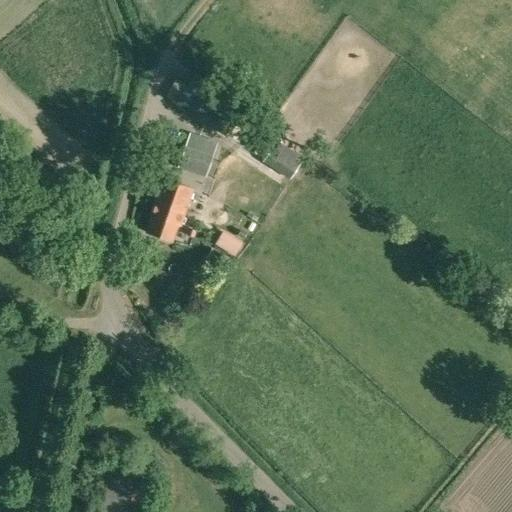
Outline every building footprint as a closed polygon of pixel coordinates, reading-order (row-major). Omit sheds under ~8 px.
[(225,137),(245,105),(193,73),(174,104),(225,137)] [(205,177),(213,153),(217,143),(189,133),(186,144),(177,167),(205,177)] [(290,180),(304,158),(276,139),(262,161),(290,180)] [(180,226),(187,205),(192,189),(161,178),(149,215),(151,216),(145,232),(171,241),(177,225),(180,226)] [(216,241),(238,252),(246,237),(224,226),(216,241)] [(121,511),(130,473),(110,468),(100,511),(121,511)]
